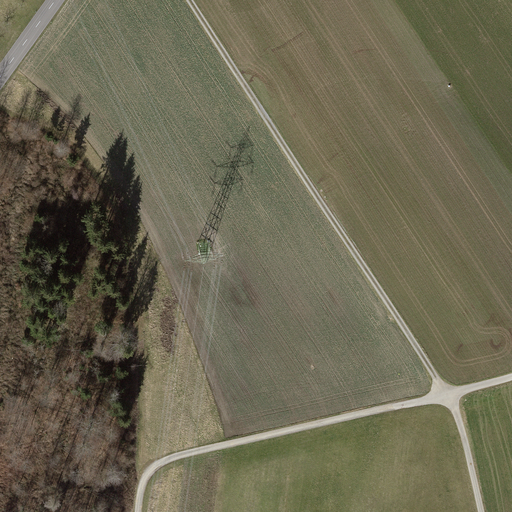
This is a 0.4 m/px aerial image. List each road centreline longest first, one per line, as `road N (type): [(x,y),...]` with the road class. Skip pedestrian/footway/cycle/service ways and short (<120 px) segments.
road 1 (track): [(189,0),(453,405),(480,511)]
road 2 (track): [(138,511),(144,478),(167,459),(511,376)]
